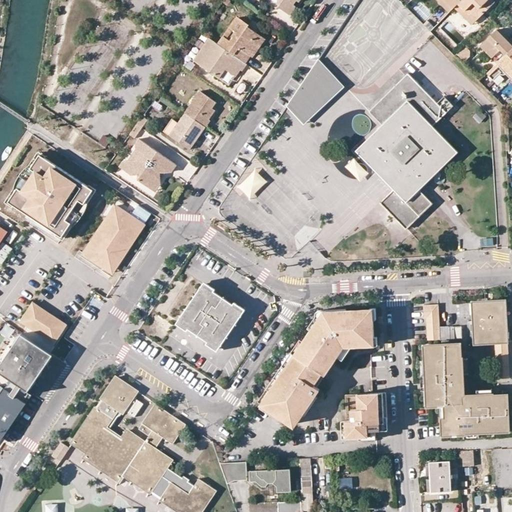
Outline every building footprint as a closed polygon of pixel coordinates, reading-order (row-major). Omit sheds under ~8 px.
[(276,0),(277,6),(290,14),(295,7),(293,4),(295,1),(298,3),(299,0),(276,0)] [(459,3),(461,0),(437,0),(439,2),(441,0),(444,0),(453,9),(456,6),(459,3)] [(444,0),(441,0),(439,2),(450,12),(453,9),(444,0)] [(461,0),(459,3),(475,19),(488,6),(484,2),(485,0),(461,0)] [(459,3),(456,6),(471,23),(475,19),(459,3)] [(254,35),(253,37),(242,30),(244,27),(245,25),(236,18),(230,27),(233,30),(226,39),(223,37),(217,45),(229,53),(244,63),(249,56),(247,55),(252,47),(255,50),(262,40),(254,35)] [(230,27),(229,27),(222,37),(223,37),(226,39),(233,30),(230,27)] [(244,27),(242,30),(253,37),(254,35),(244,27)] [(502,36),(497,30),(481,46),(492,58),(501,50),(506,55),(511,49),(511,38),(511,39),(508,42),(502,36)] [(508,42),(511,39),(505,34),(502,36),(508,42)] [(208,39),(192,63),(216,80),(221,74),(231,80),(237,72),(239,73),(245,64),(244,63),(229,53),(217,45),(208,39)] [(249,56),(251,57),(255,50),(252,47),(247,55),(249,56)] [(511,49),(506,55),(487,74),(493,80),(499,74),(501,75),(503,75),(506,74),(511,79),(511,49)] [(329,71),(319,60),(290,103),(293,105),(329,71)] [(345,88),(329,71),(293,105),(290,103),(287,107),(304,126),(345,88)] [(221,74),(216,80),(226,87),(231,80),(221,74)] [(433,203),(420,189),(457,152),(433,126),(446,113),(437,103),(408,74),(369,112),(382,125),(357,150),(394,189),(380,202),(406,230),(433,203)] [(210,119),(205,116),(211,107),(215,101),(199,90),(184,112),(204,126),(210,119)] [(453,106),(443,96),(437,103),(446,113),(453,106)] [(216,110),(211,107),(205,116),(210,119),(216,110)] [(196,139),(204,126),(184,112),(177,122),(170,118),(162,130),(187,147),(194,137),(196,139)] [(129,134),(134,138),(141,128),(136,124),(129,134)] [(196,139),(194,137),(187,147),(189,149),(196,139)] [(122,162),(117,169),(133,180),(139,178),(140,185),(144,187),(162,185),(160,174),(169,172),(175,164),(139,138),(135,143),(137,161),(122,162)] [(93,189),(40,154),(31,168),(36,172),(23,191),(18,187),(8,201),(30,215),(33,210),(45,218),(41,223),(62,237),(71,223),(66,219),(79,200),(84,203),(93,189)] [(355,157),(346,165),(361,182),(370,173),(355,157)] [(36,172),(31,168),(18,187),(23,191),(36,172)] [(250,198),(268,181),(256,169),(238,186),(250,198)] [(162,185),(144,187),(156,195),(162,187),(162,185)] [(71,223),(84,203),(79,200),(66,219),(71,223)] [(144,224),(115,205),(107,217),(113,222),(111,225),(105,221),(98,231),(100,232),(85,255),(104,267),(105,265),(111,269),(111,268),(114,263),(117,265),(123,257),(119,255),(132,236),(135,238),(144,224)] [(33,210),(30,215),(41,223),(45,218),(33,210)] [(100,232),(98,231),(83,253),(85,255),(100,232)] [(123,257),(135,238),(132,236),(119,255),(123,257)] [(494,237),(481,238),(481,246),(494,245),(494,237)] [(105,265),(104,267),(112,272),(117,265),(114,263),(111,268),(111,269),(105,265)] [(203,284),(179,321),(219,348),(243,311),(203,284)] [(508,340),(506,340),(505,325),(505,316),(504,302),(474,303),(475,314),(475,320),(475,325),(476,331),(476,342),(495,341),(498,378),(510,377),(509,367),(508,340)] [(34,303),(31,307),(56,324),(59,320),(34,303)] [(462,338),(461,326),(440,327),(439,305),(424,306),(424,318),(426,318),(427,340),(462,338)] [(56,324),(31,307),(22,321),(51,340),(57,331),(60,333),(66,324),(59,320),(56,324)] [(337,312),(346,312),(346,309),(319,311),(318,311),(316,311),(316,312),(315,314),(316,315),(316,316),(308,327),(311,329),(320,316),(337,315),(337,312)] [(297,344),(258,401),(292,424),(300,412),(308,400),(311,402),(316,395),(320,389),(317,387),(331,367),(333,363),(337,358),(347,342),(374,341),(374,337),(373,319),(373,310),(370,311),(346,312),(337,312),(337,315),(320,316),(311,329),(302,342),(300,346),(297,344)] [(6,324),(0,332),(12,341),(19,333),(6,324)] [(54,342),(60,333),(57,331),(51,340),(54,342)] [(347,342),(337,358),(342,361),(352,347),(378,345),(377,337),(374,337),(374,341),(347,342)] [(47,365),(15,344),(0,365),(0,371),(12,379),(0,396),(0,436),(31,392),(29,391),(47,365)] [(470,395),(470,402),(464,402),(463,387),(456,388),(456,380),(461,380),(461,373),(460,357),(459,358),(459,344),(429,346),(430,359),(426,359),(427,375),(427,382),(431,382),(432,389),(432,404),(441,404),(447,403),(448,419),(444,419),(445,434),(465,433),(465,431),(465,427),(471,427),(472,431),(479,431),(495,430),(495,425),(509,425),(508,395),(494,395),(493,394),(478,394),(470,395)] [(0,442),(51,368),(47,365),(29,391),(31,392),(0,436),(0,442)] [(95,409),(73,441),(88,451),(85,455),(120,479),(122,475),(127,469),(135,474),(132,478),(183,511),(201,511),(216,490),(199,478),(194,485),(188,481),(182,477),(165,466),(169,459),(155,449),(151,447),(160,434),(164,437),(173,443),(177,437),(173,434),(181,421),(157,405),(145,424),(153,430),(145,442),(124,429),(119,437),(106,428),(114,415),(120,416),(137,391),(116,377),(102,398),(105,401),(98,411),(95,409)] [(373,393),(345,395),(346,409),(347,420),(347,425),(360,424),(361,437),(376,436),(376,431),(376,423),(388,422),(387,399),(386,392),(373,393)] [(308,400),(300,412),(305,415),(317,397),(316,395),(311,402),(308,400)] [(102,398),(95,409),(98,411),(105,401),(102,398)] [(142,423),(145,424),(157,405),(155,403),(142,423)] [(347,420),(346,409),(342,410),(342,421),(343,438),(361,437),(360,424),(347,425),(347,420)] [(186,424),(181,421),(173,434),(177,437),(186,424)] [(376,423),(376,431),(388,430),(388,422),(376,423)] [(164,437),(160,434),(151,447),(155,449),(164,437)] [(70,448),(61,442),(52,456),(61,462),(70,448)] [(473,450),(459,450),(460,467),(474,466),(473,450)] [(339,456),(331,457),(332,468),(332,471),(339,471),(339,456)] [(310,458),(299,458),(302,501),(302,511),(313,510),(310,458)] [(246,479),(246,461),(220,462),(226,482),(238,479),(246,479)] [(450,461),(429,462),(431,492),(451,491),(451,483),(458,483),(457,469),(450,469),(450,461)] [(127,469),(122,475),(130,481),(132,478),(135,474),(127,469)] [(266,486),(269,483),(273,483),(277,487),(277,492),(290,492),(289,469),(249,471),(249,479),(252,482),(257,482),(262,487),(266,486)] [(336,490),(345,490),(344,478),(335,478),(336,490)] [(277,492),(277,487),(273,483),(269,483),(266,486),(266,492),(269,496),(273,496),(277,492)] [(278,511),(302,511),(302,501),(279,502),(278,511)] [(249,504),(249,511),(278,511),(279,502),(249,504)]
